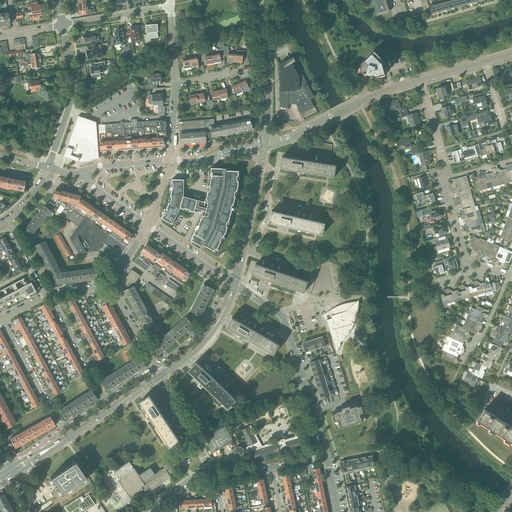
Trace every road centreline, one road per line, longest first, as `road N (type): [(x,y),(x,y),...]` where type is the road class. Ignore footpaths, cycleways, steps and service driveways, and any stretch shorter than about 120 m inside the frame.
road 1 (residential): [(326,456),(283,317),(235,283)]
road 2 (tertiary): [(263,145),(420,79)]
road 3 (secondary): [(30,459),(160,376)]
road 4 (residential): [(48,168),(70,102),(61,24)]
road 5 (secondary): [(263,145),(266,77),(256,0)]
road 6 (residential): [(63,429),(2,317)]
road 7 (residential): [(47,293),(105,401)]
